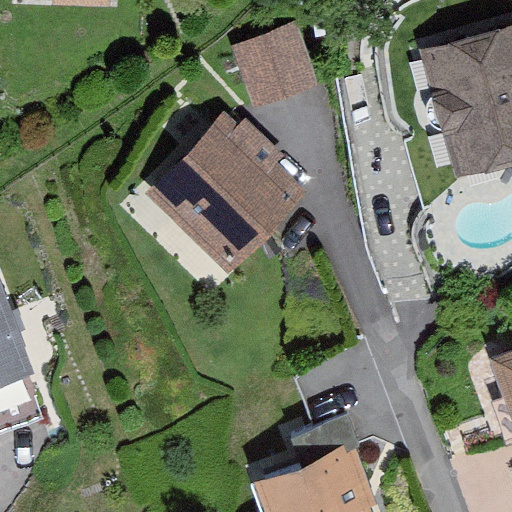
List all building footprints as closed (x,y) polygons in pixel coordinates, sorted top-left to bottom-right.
[(511,15),(420,41),(456,170),(511,154),(511,15)] [(303,17),(237,42),(260,103),(326,78),(303,17)] [(313,184),(222,101),(143,187),(234,270),(313,184)] [(0,281),(0,376),(30,366),(0,281)] [(511,342),(483,353),(511,431),(511,342)] [(372,511),(346,439),(250,474),(264,511),(372,511)]
